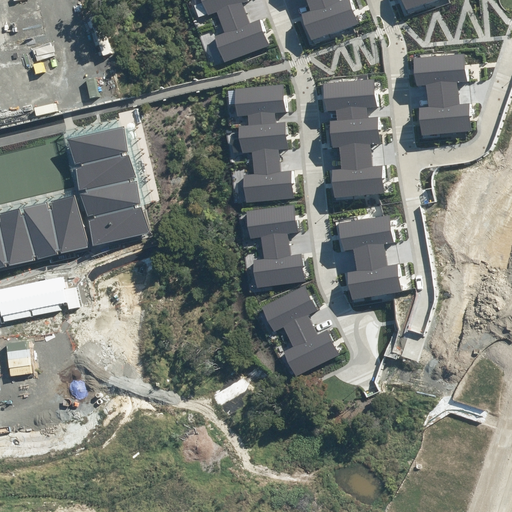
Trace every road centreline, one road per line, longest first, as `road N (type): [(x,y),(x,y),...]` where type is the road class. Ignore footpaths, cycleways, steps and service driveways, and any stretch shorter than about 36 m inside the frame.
road 1 (residential): [(275,0),(307,95),(326,273),(361,356),(346,375)]
road 2 (residential): [(407,161),(428,299),(410,354)]
road 3 (residential): [(511,54),(476,150),(407,161)]
road 4 (residential): [(379,0),(394,37),(407,161)]
